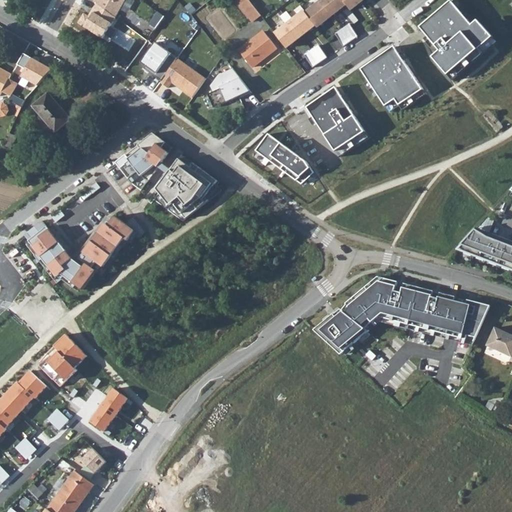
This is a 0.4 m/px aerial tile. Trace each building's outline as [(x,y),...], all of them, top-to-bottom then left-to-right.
[(92,0),(116,18),(126,0),(92,0)] [(130,12),(136,0),(127,0),(123,8),(130,12)] [(237,0),(242,5),(242,7),(254,22),(262,16),(249,0),(237,0)] [(322,0),(322,1),(333,15),(348,4),(344,0),(322,0)] [(344,0),(348,4),(352,9),(364,0),(344,0)] [(333,15),(322,1),(307,12),(317,25),(318,27),(333,15)] [(452,1),(421,27),(441,51),(433,57),(454,81),(498,42),(479,20),(474,24),(452,1)] [(305,10),(291,21),(302,36),(317,25),(307,12),(305,10)] [(302,36),(291,21),(275,33),(287,48),(302,36)] [(351,24),(344,29),(352,41),(359,36),(351,24)] [(352,41),(344,29),(336,34),(345,46),(352,41)] [(240,51),(253,67),(277,48),(264,31),(240,51)] [(320,45),(313,50),(321,62),(329,57),(320,45)] [(395,47),(362,70),(390,112),(400,106),(403,110),(427,94),(395,47)] [(321,62),(313,50),(305,55),(314,67),(321,62)] [(179,59),(161,83),(169,88),(173,83),(193,98),(207,79),(179,59)] [(0,94),(2,91),(11,96),(17,82),(9,78),(11,75),(0,68),(0,94)] [(209,95),(215,108),(241,96),(243,98),(253,94),(234,69),(220,76),(212,86),(215,92),(209,95)] [(370,136),(336,87),(307,108),(340,157),(370,136)] [(32,107),(54,133),(69,120),(47,94),(32,107)] [(153,133),(115,162),(133,185),(141,190),(168,153),(161,147),(165,142),(153,133)] [(307,162),(269,134),(257,151),(302,184),(314,173),(307,162)] [(3,147),(9,148),(13,139),(8,136),(3,147)] [(190,167),(179,159),(157,189),(170,206),(173,203),(185,219),(206,203),(203,199),(217,181),(193,163),(190,167)] [(47,226),(28,241),(57,277),(61,274),(82,289),(96,271),(89,266),(94,260),(103,267),(124,238),(127,240),(135,231),(115,216),(110,223),(107,221),(79,259),(80,260),(78,263),(72,259),(47,226)] [(495,220),(489,218),(479,228),(490,233),(495,220)] [(511,241),(477,228),(471,234),(511,249),(511,241)] [(511,249),(471,234),(457,249),(511,270),(511,249)] [(334,314),(314,330),(341,355),(370,331),(366,328),(380,317),(451,336),(475,342),(491,306),(469,300),(467,304),(459,302),(455,301),(456,297),(441,293),(441,294),(434,292),(435,291),(405,284),(404,288),(398,286),(399,282),(384,278),(367,292),(364,289),(347,303),(347,304),(343,310),(341,309),(334,314)] [(511,332),(499,326),(491,344),(511,354),(511,332)] [(61,354),(50,364),(69,383),(80,372),(77,369),(90,356),(68,336),(55,347),(61,354)] [(0,440),(8,432),(7,430),(35,398),(37,399),(49,388),(31,372),(20,384),(18,383),(0,403),(0,440)] [(130,400),(114,389),(91,422),(106,432),(130,400)] [(486,407),(499,413),(502,407),(489,401),(486,407)] [(94,449),(82,461),(95,474),(107,462),(94,449)] [(43,478),(49,484),(58,476),(52,470),(43,478)] [(48,508),(53,511),(73,511),(93,485),(74,472),(48,508)] [(33,484),(28,489),(36,498),(42,493),(33,484)]
